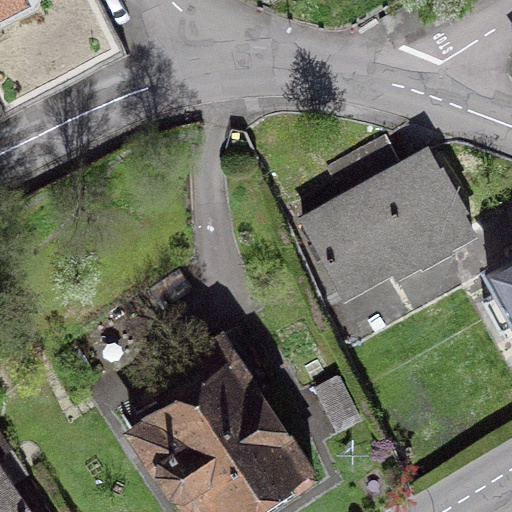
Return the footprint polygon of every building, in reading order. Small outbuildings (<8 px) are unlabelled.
[(422,22),(411,2),(378,19),(389,39),(422,22)] [(343,193),(399,162),(384,135),(328,165),(343,193)] [(399,162),(343,193),(302,216),(343,293),(472,230),(426,147),(399,162)] [(511,254),(487,269),(511,315),(511,254)] [(212,511),(255,511),(314,473),(220,333),(170,366),(196,405),(176,418),(167,405),(131,428),(176,497),(194,485),(212,511)] [(0,451),(0,511),(28,511),(9,483),(26,472),(9,446),(0,451)]
